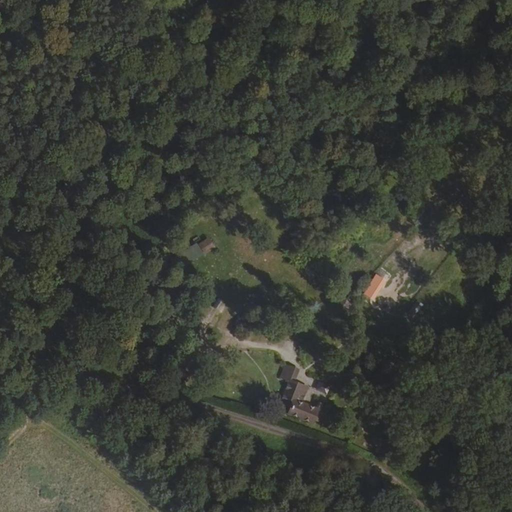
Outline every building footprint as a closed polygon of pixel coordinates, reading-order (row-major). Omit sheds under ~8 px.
[(374,275),(362,296),(373,302),(385,281),(374,275)] [(413,317),(422,307),(416,302),(407,312),(413,317)] [(287,381),(292,369),(287,367),(281,379),(287,381)] [(299,372),(292,369),(287,381),(280,399),(292,404),(287,417),(314,428),(319,413),(306,407),(311,397),(307,395),(308,389),(295,383),(299,372)] [(275,412),(287,417),(292,404),(280,399),(275,412)]
